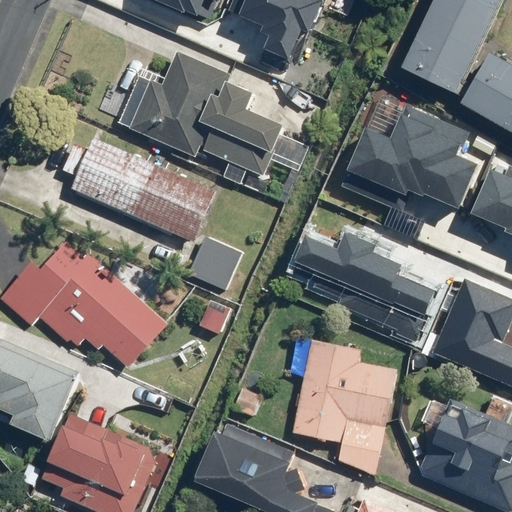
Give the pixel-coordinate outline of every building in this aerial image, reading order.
[(155,0),(208,24),(219,0),(155,0)] [(304,45),(323,0),(233,0),(228,11),(262,26),(259,31),(269,36),(264,47),(288,58),(295,41),(304,45)] [(441,0),(408,69),(462,94),(506,0),(441,0)] [(330,100),(353,42),(314,27),(292,85),(330,100)] [(199,157),(202,151),(230,164),(225,176),(244,185),(249,174),(265,181),(275,160),(301,172),(312,148),(286,136),(289,129),(250,112),(256,97),(232,86),(235,77),(183,53),(171,79),(148,69),(123,123),(199,157)] [(511,61),(497,53),(467,105),(511,129),(511,61)] [(348,174),(407,200),(411,192),(461,215),(484,164),(461,154),(471,132),(405,103),(389,139),(368,130),(348,174)] [(80,181),(76,190),(199,243),(221,191),(99,138),(92,153),(80,147),(67,175),(80,181)] [(511,161),(508,160),(503,172),(494,168),(475,211),(504,224),(500,231),(511,236),(511,161)] [(133,371),(174,327),(93,252),(88,257),(64,235),(5,300),(37,330),(45,321),(81,354),(92,342),(104,352),(108,348),(133,371)] [(418,342),(437,304),(402,287),(407,276),(376,260),(380,252),(351,238),(344,251),(314,236),(298,270),(322,281),(319,286),(345,298),(342,305),(418,342)] [(229,295),(247,255),(209,237),(190,277),(229,295)] [(511,297),(469,279),(437,353),(511,385),(511,345),(507,344),(511,332),(511,297)] [(224,337),(237,307),(215,298),(202,327),(224,337)] [(0,391),(7,394),(2,406),(20,414),(15,426),(53,442),(83,372),(0,337),(0,391)] [(380,480),(401,374),(363,367),(366,350),(316,340),(298,435),(344,443),(341,458),(380,480)] [(265,398),(243,389),(234,413),(255,421),(265,398)] [(509,511),(511,511),(511,425),(454,399),(420,471),(509,511)] [(65,498),(99,511),(137,511),(149,483),(162,488),(175,457),(72,416),(53,464),(75,473),(65,498)] [(314,475),(297,467),(303,453),(231,424),(227,434),(218,430),(197,482),(206,485),(270,511),(338,511),(340,509),(306,495),(314,475)] [(394,511),(368,499),(361,511),(394,511)]
